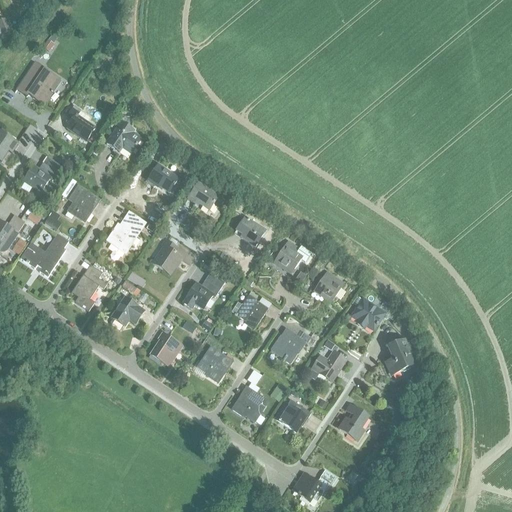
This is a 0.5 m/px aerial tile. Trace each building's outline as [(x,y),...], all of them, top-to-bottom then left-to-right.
[(5,19),(0,21),(0,30),(2,36),(10,32),(5,19)] [(52,51),(58,38),(51,34),(45,48),(52,51)] [(18,90),(43,107),(59,85),(52,80),(53,78),(34,65),(18,90)] [(67,130),(86,143),(95,130),(76,117),(80,112),(74,108),(67,118),(73,122),(67,130)] [(122,150),(131,156),(142,140),(133,134),(134,133),(121,124),(106,146),(119,155),(122,150)] [(11,155),(18,145),(0,133),(0,162),(1,163),(8,153),(11,155)] [(47,159),(43,165),(46,167),(58,175),(62,169),(47,159)] [(156,186),(168,195),(178,180),(158,166),(147,183),(155,188),(156,186)] [(52,183),(58,175),(46,167),(42,174),(33,168),(23,183),(41,195),(50,181),(52,183)] [(196,204),(209,212),(219,198),(198,184),(187,201),(194,206),(196,204)] [(72,221),(75,217),(76,216),(86,223),(91,215),(90,214),(98,201),(78,188),(69,202),(73,205),(65,217),(72,221)] [(37,223),(43,217),(36,210),(30,216),(37,223)] [(118,226),(109,240),(106,244),(125,256),(146,225),(129,214),(120,228),(118,226)] [(0,252),(1,253),(2,254),(3,254),(5,254),(6,253),(8,252),(19,235),(18,235),(25,225),(14,217),(7,228),(0,222),(0,252)] [(235,235),(255,249),(266,233),(245,219),(235,235)] [(22,238),(13,248),(20,254),(29,243),(22,238)] [(152,266),(170,277),(181,260),(174,255),(177,250),(165,242),(162,248),(164,249),(152,266)] [(52,243),(45,254),(31,245),(25,254),(28,256),(29,260),(27,263),(36,269),(37,267),(50,275),(66,252),(52,243)] [(301,248),(299,251),(288,244),(274,264),(291,275),(300,261),(305,264),(311,255),(301,248)] [(103,291),(107,286),(98,281),(102,275),(90,267),(86,273),(87,273),(84,278),(83,277),(71,295),(78,300),(75,305),(89,314),(95,305),(89,302),(98,288),(103,291)] [(313,294),(330,305),(343,287),(333,280),(334,278),(327,274),(313,294)] [(145,283),(132,275),(128,281),(141,289),(145,283)] [(186,300),(183,305),(191,311),(194,306),(203,312),(212,298),(215,300),(224,285),(210,275),(205,282),(209,285),(205,290),(195,285),(186,300)] [(122,288),(136,298),(140,292),(137,289),(136,290),(125,283),(122,288)] [(141,298),(148,303),(153,296),(145,291),(141,298)] [(268,311),(255,302),(258,297),(251,292),(248,297),(242,307),(237,304),(231,314),(235,317),(235,318),(248,327),(247,329),(254,333),(268,311)] [(263,297),(260,302),(271,307),(274,302),(263,297)] [(135,327),(145,313),(124,300),(111,320),(112,321),(110,324),(111,327),(119,333),(122,332),(124,330),(129,323),(135,327)] [(366,329),(373,334),(382,320),(376,315),(377,313),(369,308),(371,307),(362,301),(351,319),(358,324),(357,326),(364,331),(366,329)] [(211,314),(208,320),(214,324),(218,318),(211,314)] [(187,321),(184,327),(194,332),(197,326),(187,321)] [(211,329),(213,324),(206,321),(204,325),(211,329)] [(305,345),(299,341),(285,332),(270,354),(291,367),(305,345)] [(150,357),(169,369),(182,349),(162,336),(158,342),(160,343),(150,357)] [(309,338),(305,344),(311,348),(315,342),(309,338)] [(328,341),(324,347),(331,352),(335,346),(328,341)] [(386,364),(392,377),(416,365),(404,342),(388,349),(393,361),(386,364)] [(205,377),(218,385),(226,372),(227,372),(233,364),(211,349),(197,369),(194,374),(203,380),(205,377)] [(312,371),(332,384),(346,362),(333,354),(327,363),(320,358),(312,371)] [(268,404),(256,396),(260,389),(251,383),(247,390),(246,389),(241,398),(232,412),(244,420),(246,418),(255,424),(268,404)] [(319,404),(317,407),(324,411),(329,405),(322,401),(320,405),(319,404)] [(290,402),(286,407),(285,406),(275,421),(295,434),(300,427),(302,429),(310,416),(295,405),(290,402)] [(361,431),(368,419),(350,407),(346,413),(351,417),(348,422),(345,421),(339,431),(357,443),(364,433),(361,431)] [(396,418),(391,426),(397,430),(402,422),(396,418)] [(357,485),(362,476),(354,471),(348,479),(357,485)] [(304,476),(293,493),(301,499),(299,502),(308,507),(313,500),(318,503),(329,486),(331,488),(337,480),(325,472),(319,480),(320,480),(317,485),(304,476)]
